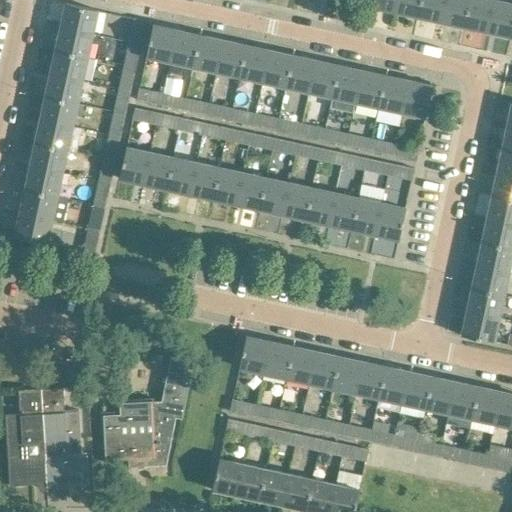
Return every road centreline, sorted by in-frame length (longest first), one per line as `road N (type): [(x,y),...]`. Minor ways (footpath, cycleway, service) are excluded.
road 1 (residential): [(423,347),(472,115),(464,76),(447,64),(145,0)]
road 2 (residential): [(423,347),(184,295)]
